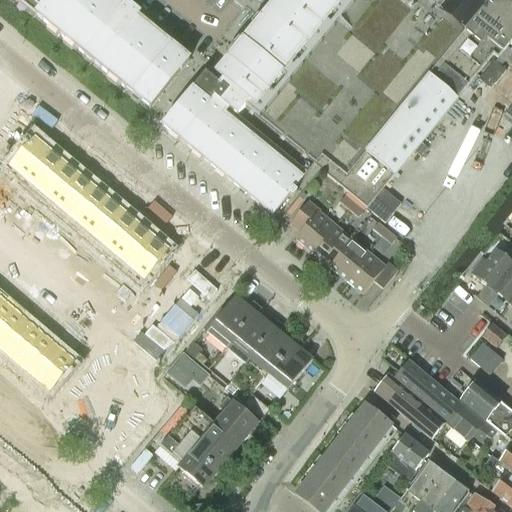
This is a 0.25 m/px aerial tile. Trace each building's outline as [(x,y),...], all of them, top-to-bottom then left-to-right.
[(16,0),(35,16),(48,0),(16,0)] [(123,7),(114,0),(48,0),(35,16),(151,109),(190,61),(138,19),(142,15),(127,3),(123,7)] [(276,0),(212,79),(220,86),(219,87),(323,172),(321,175),(368,213),(376,203),(384,193),(382,191),(492,57),(497,61),(507,49),(511,53),(511,0),(276,0)] [(477,81),(489,92),(505,73),(492,63),(477,81)] [(220,86),(212,79),(210,80),(205,75),(161,129),(279,224),(320,174),(321,175),(323,172),(219,87),(220,86)] [(35,140),(10,169),(25,182),(50,153),(35,140)] [(25,182),(19,188),(20,189),(49,213),(79,178),(50,153),(25,182)] [(79,178),(49,213),(79,238),(109,203),(79,178)] [(376,203),(392,216),(400,206),(384,193),(376,203)] [(350,214),(355,207),(345,198),(339,205),(350,214)] [(109,203),(79,238),(108,263),(138,228),(109,203)] [(368,213),(384,226),(392,216),(376,203),(368,213)] [(308,204),(290,226),(301,235),(295,242),(313,257),(336,229),(319,215),(320,214),(308,204)] [(355,207),(350,214),(358,220),(363,214),(355,207)] [(15,218),(7,227),(13,232),(21,223),(15,218)] [(21,223),(13,232),(19,237),(27,228),(21,223)] [(383,241),(388,234),(378,225),(372,232),(383,241)] [(27,228),(19,237),(25,242),(33,233),(27,228)] [(138,228),(108,263),(138,289),(168,253),(138,228)] [(329,271),(352,243),(336,229),(313,257),(329,271)] [(33,233),(25,242),(31,247),(39,238),(33,233)] [(7,234),(2,240),(11,248),(16,242),(7,234)] [(388,234),(383,241),(391,247),(396,240),(388,234)] [(39,238),(31,247),(37,252),(45,243),(39,238)] [(45,243),(37,252),(43,257),(51,248),(45,243)] [(352,243),(329,271),(346,284),(369,256),(352,243)] [(27,252),(22,257),(31,265),(36,259),(27,252)] [(482,261),(470,275),(476,280),(488,290),(478,301),(484,305),(511,269),(511,265),(498,254),(496,253),(486,265),(482,261)] [(383,292),(398,273),(388,265),(384,269),(369,256),(346,284),(362,297),(373,284),(383,292)] [(36,259),(31,265),(40,273),(45,267),(36,259)] [(74,267),(66,277),(72,282),(80,272),(74,267)] [(511,269),(484,305),(489,309),(498,297),(509,306),(511,302),(511,269)] [(80,272),(72,282),(78,287),(86,278),(80,272)] [(56,276),(51,282),(60,290),(65,284),(56,276)] [(86,278),(78,287),(84,292),(91,283),(86,278)] [(91,283),(84,292),(90,297),(97,288),(91,283)] [(65,284),(60,290),(69,298),(74,292),(65,284)] [(97,288),(90,297),(96,302),(103,293),(97,288)] [(103,293),(96,302),(102,307),(109,298),(103,293)] [(85,301),(80,307),(90,315),(95,309),(85,301)] [(221,310),(203,332),(208,336),(227,351),(246,328),(248,330),(258,319),(259,319),(263,313),(253,305),(248,311),(236,301),(226,314),(221,310)] [(0,304),(0,331),(13,316),(0,304)] [(95,309),(90,315),(99,323),(104,317),(95,309)] [(13,316),(0,331),(0,351),(5,356),(28,328),(13,316)] [(270,328),(259,319),(258,319),(248,330),(246,328),(227,351),(245,366),(249,362),(250,363),(266,344),(270,347),(279,336),(280,337),(285,331),(275,323),(270,328)] [(492,327),(483,337),(498,350),(507,340),(492,327)] [(28,328),(5,356),(19,368),(43,340),(28,328)] [(290,345),(280,337),(279,336),(270,347),(266,344),(250,363),(269,379),(281,365),(284,367),(286,364),(290,367),(301,354),(301,355),(306,349),(295,340),(290,345)] [(43,340),(19,368),(34,380),(57,353),(43,340)] [(193,345),(185,354),(195,362),(202,353),(193,345)] [(484,346),(471,361),(490,377),(503,362),(484,346)] [(57,353),(34,380),(50,394),(73,366),(57,353)] [(313,364),(301,355),(301,354),(290,367),(286,364),(284,367),(281,365),(269,379),(288,394),(313,364)] [(183,356),(175,366),(193,381),(201,371),(183,356)] [(410,364),(395,382),(433,414),(438,409),(441,411),(451,399),(410,364)] [(171,371),(167,375),(185,390),(193,381),(175,366),(171,371)] [(433,414),(395,382),(389,378),(376,394),(434,440),(446,425),(449,427),(463,409),(451,399),(441,411),(438,409),(433,414)] [(466,398),(461,405),(472,413),(486,425),(501,406),(476,385),(466,398)] [(252,399),(245,408),(264,423),(271,414),(252,399)] [(216,427),(241,448),(259,426),(228,400),(220,410),(226,415),(216,426),(216,427)] [(486,425),(511,445),(511,414),(501,406),(486,425)] [(364,407),(295,497),(314,511),(328,511),(392,429),(364,407)] [(216,427),(216,426),(195,409),(177,431),(161,450),(181,467),(179,470),(205,491),(223,470),(241,448),(216,427)] [(463,409),(449,427),(469,444),(474,437),(481,444),(484,442),(491,432),(469,414),(463,409)] [(409,481),(424,462),(428,457),(405,439),(391,455),(392,456),(384,467),(407,484),(409,481)] [(511,449),(510,448),(498,464),(511,475),(511,449)] [(511,475),(498,464),(491,458),(485,466),(502,480),(492,494),(511,509),(511,475)] [(242,462),(237,469),(241,472),(247,465),(242,462)] [(397,504),(398,505),(394,509),(397,511),(402,511),(404,510),(412,500),(419,505),(441,475),(428,465),(403,498),(400,501),(397,504)] [(434,511),(454,486),(441,475),(419,505),(413,511),(434,511)] [(434,511),(455,511),(458,508),(468,496),(454,486),(434,511)] [(361,493),(346,511),(392,511),(394,509),(398,505),(397,504),(400,501),(383,489),(373,502),(361,493)] [(458,508),(455,511),(492,511),(493,511),(474,497),(473,499),(468,496),(458,508)]
